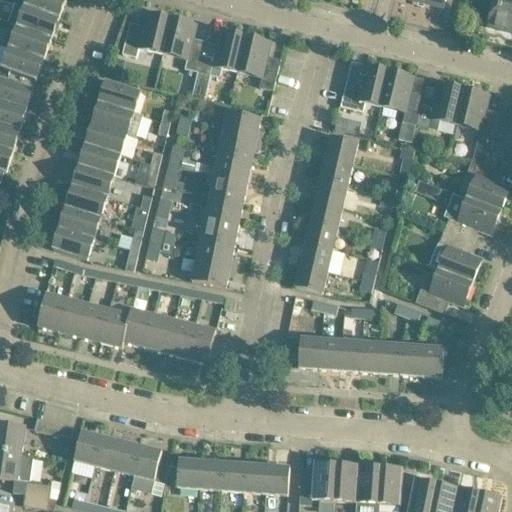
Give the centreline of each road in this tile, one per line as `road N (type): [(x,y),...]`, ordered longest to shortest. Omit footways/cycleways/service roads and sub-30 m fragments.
road 1 (residential): [(239,422),(323,29)]
road 2 (residential): [(0,311),(93,0)]
road 3 (residential): [(239,422),(190,419),(0,373)]
road 4 (residential): [(451,446),(239,422)]
road 5 (residential): [(451,446),(456,406),(511,262)]
road 6 (residential): [(511,75),(323,29)]
